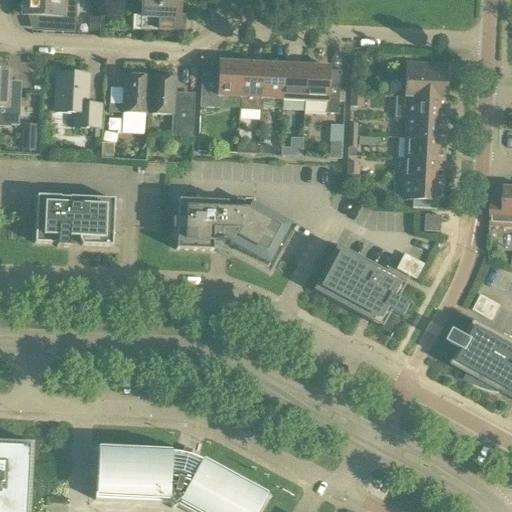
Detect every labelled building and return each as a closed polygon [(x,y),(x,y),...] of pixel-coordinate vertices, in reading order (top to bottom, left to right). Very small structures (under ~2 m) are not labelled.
[(22,0),(22,17),(50,18),(49,29),(74,31),(75,0),(22,0)] [(78,0),(79,16),(94,15),(93,0),(78,0)] [(141,0),(141,17),(133,16),(133,30),(184,33),(185,17),(180,16),(180,0),(141,0)] [(89,24),(88,37),(97,37),(98,24),(89,24)] [(368,53),(355,53),(355,65),(365,65),(368,61),(368,53)] [(219,63),(219,76),(201,75),(200,109),(219,110),(228,101),(228,98),(240,99),(241,64),(219,63)] [(241,64),(240,99),(239,111),(260,112),(261,100),(263,65),(241,64)] [(263,65),(261,100),(282,101),(284,66),(263,65)] [(406,65),(404,99),(445,100),(446,67),(406,65)] [(284,66),(282,101),(304,102),(306,67),(284,66)] [(306,67),(304,102),(326,103),(326,115),(338,115),(340,73),(328,72),(328,68),(306,67)] [(0,128),(5,128),(5,126),(19,127),(20,99),(8,99),(10,71),(0,70),(0,128)] [(100,130),(101,105),(86,105),(88,75),(57,74),(55,114),(75,115),(74,129),(100,130)] [(148,116),(150,78),(124,77),(123,106),(108,105),(108,113),(122,114),(121,130),(143,131),(144,115),(148,116)] [(150,78),(148,116),(172,117),(171,137),(192,138),(194,99),(174,98),(175,80),(150,78)] [(350,109),(365,110),(366,98),(350,97),(350,109)] [(445,100),(404,99),(396,98),(395,119),(407,119),(406,140),(444,142),(446,100),(445,100)] [(23,126),(21,153),(36,153),(37,126),(23,126)] [(357,126),(348,126),(348,137),(357,137),(357,126)] [(357,137),(348,137),(347,149),(356,149),(357,137)] [(358,140),(357,148),(367,149),(367,141),(358,140)] [(444,142),(406,140),(405,160),(443,162),(444,142)] [(259,148),(259,145),(238,144),(237,155),(258,156),(258,155),(259,148)] [(329,160),(342,161),(342,144),(330,144),(329,160)] [(258,156),(271,156),(271,148),(259,148),(258,155),(258,156)] [(290,159),(303,159),(303,150),(290,150),(290,159)] [(346,175),(367,177),(369,159),(348,157),(346,175)] [(405,160),(392,159),(391,179),(404,180),(442,182),(443,162),(405,160)] [(442,182),(404,180),(403,201),(441,203),(442,182)] [(511,228),(511,191),(504,191),(503,201),(491,200),(490,228),(511,228)] [(112,248),(114,201),(36,198),(34,245),(56,246),(56,248),(68,249),(68,239),(78,239),(78,240),(81,247),(112,248)] [(227,204),(219,203),(178,201),(177,221),(172,221),(172,231),(176,231),(176,251),(212,253),(213,244),(228,245),(268,266),(289,227),(250,205),(247,210),(226,209),(227,204)] [(423,232),(439,233),(440,217),(424,216),(423,232)] [(365,312),(374,316),(379,307),(398,317),(404,305),(385,295),(393,281),(395,282),(396,280),(337,247),(313,292),(315,293),(316,291),(340,304),(346,307),(353,310),(360,311),(365,312)] [(415,279),(422,266),(405,257),(398,270),(415,279)] [(492,320),(499,308),(482,299),(475,311),(492,320)] [(511,342),(475,322),(466,339),(458,334),(458,335),(455,334),(449,344),(452,345),(452,346),(460,351),(451,367),(467,375),(463,382),(472,386),(480,390),(488,392),(496,394),(503,395),(511,399),(511,342)] [(29,511),(33,445),(0,443),(0,511),(29,511)] [(97,448),(96,467),(95,501),(168,505),(172,510),(177,507),(185,511),(258,511),(267,495),(202,460),(201,463),(194,460),(190,459),(193,451),(184,448),(181,456),(178,456),(170,455),(171,451),(97,448)]
